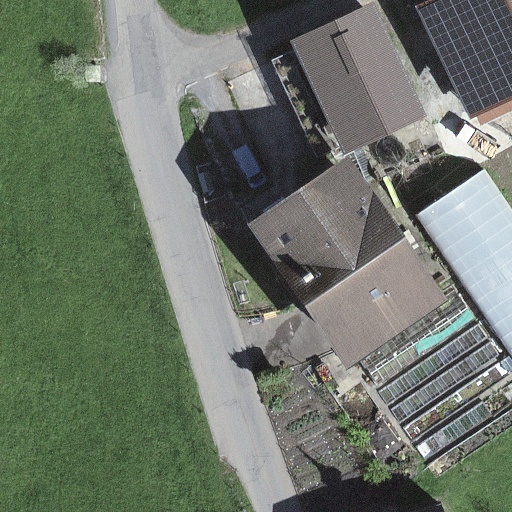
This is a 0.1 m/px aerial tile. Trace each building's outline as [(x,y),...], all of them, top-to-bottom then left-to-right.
[(511,0),(427,0),(420,3),(469,114),(511,94),(511,0)] [(377,16),(291,53),(331,145),(416,108),(377,16)] [(511,213),(492,182),(421,226),(511,369),(511,213)] [(264,251),(335,371),(445,306),(374,186),(264,251)] [(436,511),(411,493),(373,511),(436,511)]
